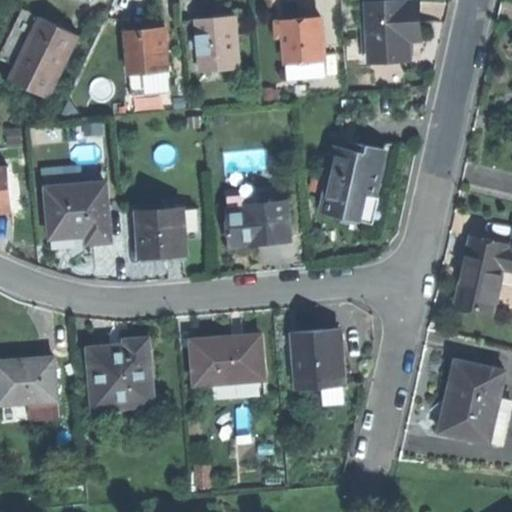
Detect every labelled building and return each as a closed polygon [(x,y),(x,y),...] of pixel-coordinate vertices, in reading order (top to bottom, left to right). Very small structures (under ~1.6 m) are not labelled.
[(413,20),(421,19),(419,0),(367,0),(368,2),(376,2),(377,20),(369,21),(371,59),(410,57),(409,38),(414,37),(413,20)] [(376,2),(368,2),(369,21),(377,20),(376,2)] [(18,63),(41,14),(25,7),(1,55),(18,63)] [(62,25),(41,14),(18,63),(11,77),(48,96),(79,33),(62,25)] [(215,17),(196,19),(200,71),(240,68),(236,16),(215,17)] [(286,62),(324,59),(321,17),(301,19),(283,21),(286,62)] [(421,28),(421,19),(413,20),(414,37),(422,37),(421,28)] [(128,75),(168,71),(164,27),(143,29),(124,31),(128,75)] [(326,76),(324,59),(286,62),(288,79),(326,76)] [(170,94),(168,71),(128,75),(130,97),(170,94)] [(340,137),(351,139),(353,129),(342,126),(340,137)] [(350,148),(351,139),(340,137),(338,145),(350,148)] [(387,147),(351,139),(350,148),(338,145),(324,209),(372,219),(379,185),(387,147)] [(0,208),(12,207),(9,165),(0,165),(0,208)] [(110,238),(106,182),(48,186),(52,243),(80,240),(110,238)] [(246,200),(268,198),(267,188),(249,189),(248,184),(226,186),(228,208),(247,206),(246,200)] [(272,235),(292,233),(289,197),(268,198),(246,200),(247,206),(228,208),(231,242),(252,240),(251,225),(271,224),(272,235)] [(182,206),(185,235),(200,234),(197,205),(182,206)] [(186,251),(185,235),(182,206),(139,210),(143,255),(165,253),(186,251)] [(292,237),(292,233),(272,235),(271,224),(251,225),(252,240),(264,239),(292,237)] [(511,269),(511,249),(509,248),(509,246),(472,237),(465,271),(457,305),(493,313),(503,267),(511,269)] [(318,329),(296,331),(301,386),(343,382),(339,327),(318,329)] [(202,382),(263,376),(260,333),(229,335),(191,338),(195,382),(202,382)] [(152,401),(147,337),(126,339),(126,342),(114,343),(90,345),(95,401),(131,398),(132,403),(152,401)] [(0,401),(59,397),(56,354),(26,357),(0,358),(0,401)] [(490,441),(491,439),(500,398),(506,371),(457,360),(449,394),(441,430),(490,441)] [(265,392),(263,376),(202,382),(203,397),(265,392)] [(511,401),(500,398),(491,439),(504,442),(511,405),(511,401)]
